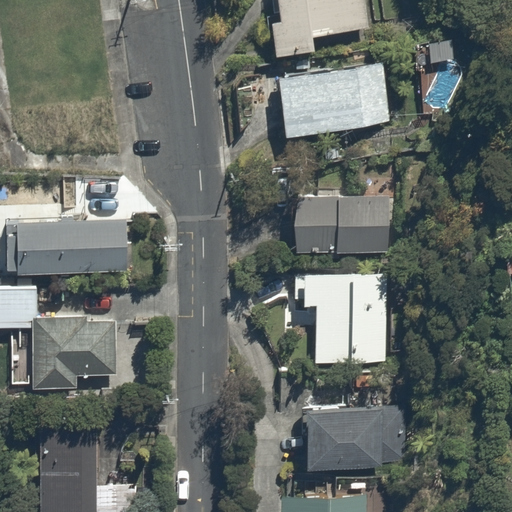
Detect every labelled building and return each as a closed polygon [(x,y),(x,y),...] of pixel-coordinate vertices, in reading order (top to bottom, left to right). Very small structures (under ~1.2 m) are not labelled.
[(369,0),(272,0),(274,7),(266,8),(271,52),(320,45),(319,36),(373,29),(369,0)] [(378,61),(274,73),(281,133),(385,121),(378,61)] [(360,197),(334,196),(333,246),(333,249),(388,251),(391,174),(360,173),(360,197)] [(334,196),(335,186),(292,185),(290,244),(333,246),(334,196)] [(55,188),(0,186),(0,269),(125,274),(127,215),(55,212),(55,188)] [(303,300),(311,300),(311,362),(383,363),(383,272),(303,271),(303,300)] [(0,327),(29,327),(30,385),(78,384),(78,369),(114,368),(113,313),(36,315),(35,284),(0,284),(0,327)] [(382,406),(303,406),(303,465),(383,464),(382,406)] [(86,420),(35,421),(36,511),(135,511),(135,478),(86,478),(86,420)] [(277,511),(369,511),(371,492),(279,488),(277,511)]
